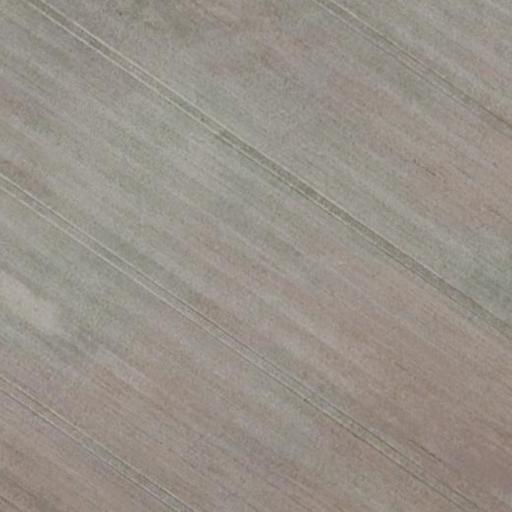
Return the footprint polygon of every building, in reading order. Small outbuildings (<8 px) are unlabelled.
[(390,101),(411,75),(386,56),(365,82),(390,101)] [(297,106),(289,116),(309,130),(316,120),(297,106)] [(323,149),(342,165),(361,143),(343,127),(323,149)] [(214,162),(236,183),(258,160),(235,139),(214,162)] [(299,239),(316,218),(294,200),(277,221),(299,239)] [(421,285),(404,311),(432,329),(448,303),(421,285)] [(475,313),(461,332),(470,339),(484,320),(475,313)] [(230,391),(223,410),(250,420),(257,400),(230,391)] [(303,448),(289,475),(318,490),(332,463),(303,448)]
